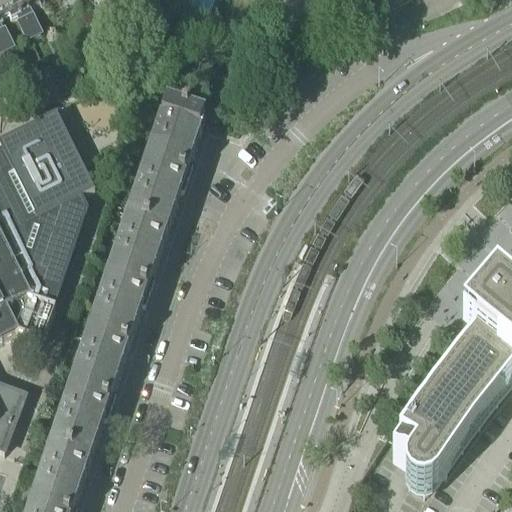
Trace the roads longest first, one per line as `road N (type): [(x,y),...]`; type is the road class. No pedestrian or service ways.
road 1 (secondary): [(497,34),(387,106),(302,207),(265,275),(183,511)]
road 2 (residential): [(379,63),(237,204),(185,323),(120,511)]
road 3 (secondary): [(283,493),(370,257),(419,191),(511,114)]
road 4 (unclassified): [(497,34),(379,63)]
